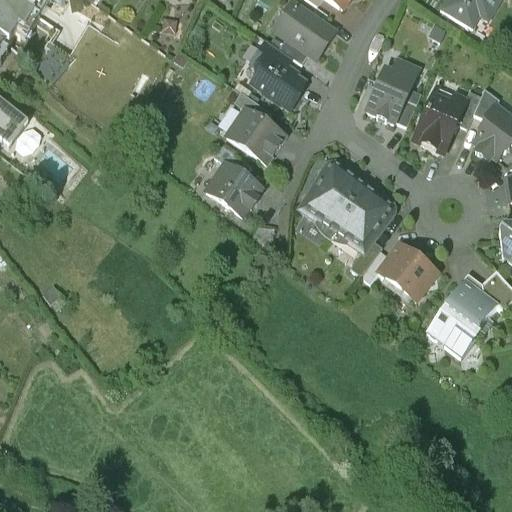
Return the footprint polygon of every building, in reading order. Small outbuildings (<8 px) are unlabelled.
[(34,17),(6,0),(0,0),(0,41),(5,44),(8,47),(14,37),(20,40),(34,17)] [(74,0),(6,0),(34,17),(35,18),(57,30),(50,43),(63,52),(65,48),(92,12),(74,0)] [(322,0),(301,0),(316,10),(323,0),(322,0)] [(350,0),(322,0),(323,0),(338,11),(345,0),(349,0),(350,0)] [(446,0),(440,12),(472,31),(483,11),(492,16),(501,0),(446,0)] [(330,36),(293,10),(276,35),(286,42),(308,57),(313,61),(330,36)] [(308,57),(286,42),(278,53),(292,63),(301,69),(308,57)] [(278,53),(264,44),(256,55),(263,60),(264,59),(285,74),(292,63),(278,53)] [(42,54),(34,48),(25,63),(34,69),(42,54)] [(75,55),(65,48),(63,52),(73,59),(75,55)] [(285,74),(264,59),(263,60),(255,72),(256,81),(251,89),(262,96),(263,98),(280,110),(282,110),(289,115),(299,100),(300,92),(304,86),(296,80),(295,81),(285,74)] [(396,64),(391,77),(387,76),(382,88),(378,86),(365,115),(376,120),(375,122),(385,126),(386,124),(394,128),(409,94),(418,74),(396,64)] [(464,105),(436,93),(413,145),(442,158),(455,129),(465,106),(464,105)] [(409,94),(395,126),(406,131),(420,98),(409,94)] [(480,102),(473,119),(484,125),(494,111),(498,105),(483,94),(480,102)] [(465,106),(455,129),(466,134),(473,119),(480,102),(468,96),(464,105),(465,106)] [(0,144),(8,151),(27,126),(0,104),(0,144)] [(511,124),(494,111),(484,125),(485,131),(482,131),(478,137),(479,140),(473,148),(478,151),(474,156),(487,166),(491,161),(495,164),(501,157),(505,156),(508,151),(508,148),(511,147),(511,124)] [(283,141),(244,114),(226,141),(265,168),(283,141)] [(251,172),(221,152),(214,163),(223,169),(224,169),(244,182),(251,172)] [(328,169),(325,171),(299,214),(361,257),(363,258),(372,246),(391,219),(392,216),(392,213),(391,210),(389,207),(338,169),(335,168),(331,168),(328,169)] [(244,182),(224,169),(223,169),(205,196),(241,221),(250,214),(256,204),(254,202),(260,193),(244,182)] [(511,229),(502,231),(498,236),(501,260),(505,259),(506,267),(511,270),(511,229)] [(363,258),(361,257),(349,273),(360,281),(379,256),(381,253),(372,246),(363,258)] [(435,278),(398,250),(388,263),(378,278),(415,305),(435,278)] [(379,256),(360,281),(369,288),(378,278),(388,263),(379,256)] [(511,306),(511,293),(495,276),(480,290),(496,310),(503,315),(511,306)] [(465,293),(461,290),(426,337),(435,344),(442,343),(443,350),(460,363),(474,345),(473,339),(475,339),(496,310),(480,290),(477,292),(465,293)]
